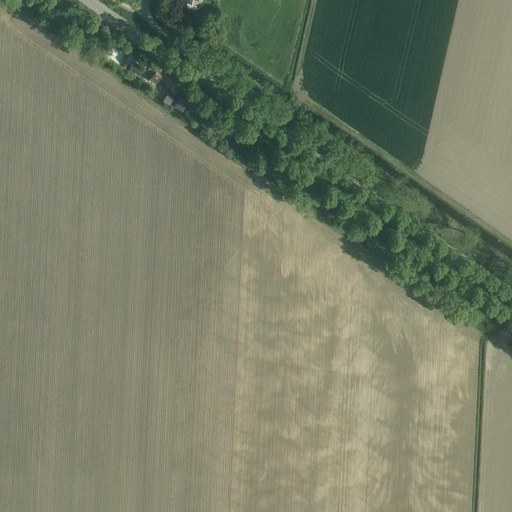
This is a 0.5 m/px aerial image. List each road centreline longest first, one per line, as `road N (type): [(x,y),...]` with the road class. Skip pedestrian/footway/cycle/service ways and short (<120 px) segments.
road 1 (track): [(11,7),(511,353)]
road 2 (secondary): [(511,296),(221,93)]
road 3 (track): [(511,326),(314,185),(252,115)]
road 4 (track): [(296,98),(511,244)]
road 5 (track): [(315,0),(292,107),(268,103),(184,50)]
road 6 (secondary): [(221,93),(87,0)]
